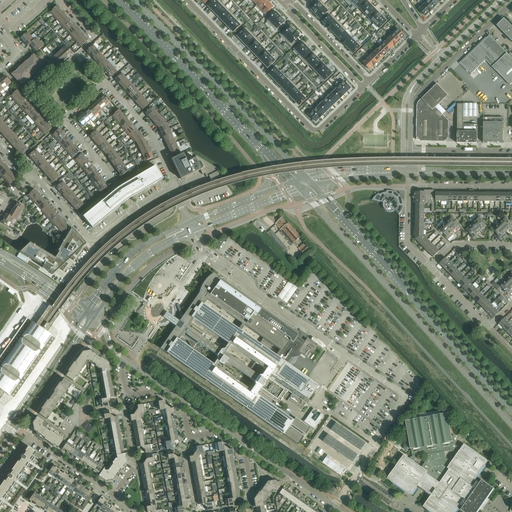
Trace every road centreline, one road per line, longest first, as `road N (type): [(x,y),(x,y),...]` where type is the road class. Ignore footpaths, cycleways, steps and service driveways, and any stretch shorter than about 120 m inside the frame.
road 1 (secondary): [(301,188),(511,422)]
road 2 (residential): [(342,511),(116,354),(104,329)]
road 3 (secondary): [(511,411),(332,205)]
road 4 (secondary): [(307,178),(134,0)]
road 5 (residential): [(163,158),(106,83),(64,121),(116,185)]
road 6 (secondary): [(119,0),(261,147)]
road 7 (residential): [(319,129),(310,129),(188,0)]
road 8 (tertiary): [(0,448),(91,320)]
road 9 (tertiary): [(82,315),(0,439)]
road 10 (tertiary): [(189,222),(127,258),(87,308)]
road 11 (tertiary): [(95,314),(134,265),(190,232)]
